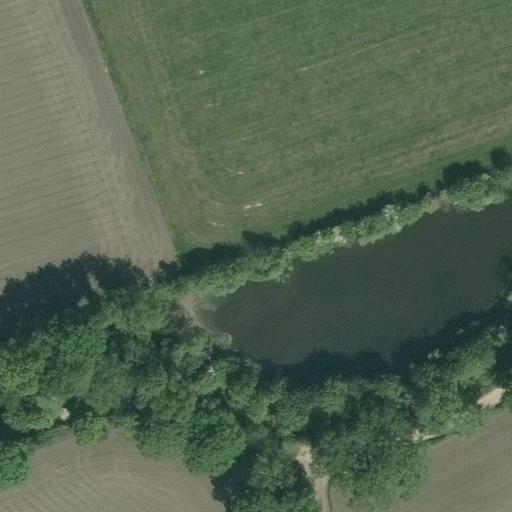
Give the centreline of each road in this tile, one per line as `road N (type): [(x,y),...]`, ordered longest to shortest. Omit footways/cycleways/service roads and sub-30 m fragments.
road 1 (track): [(318,454),(254,445),(138,402),(76,407),(0,437)]
road 2 (track): [(511,383),(433,430),(318,454)]
